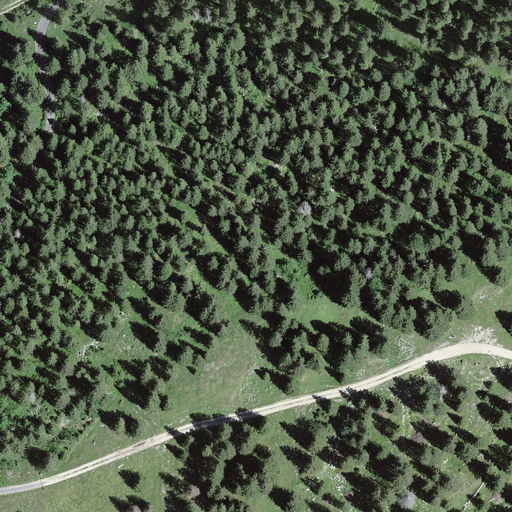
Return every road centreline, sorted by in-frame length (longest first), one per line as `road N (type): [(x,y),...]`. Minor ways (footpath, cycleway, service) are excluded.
road 1 (track): [(0,491),(43,483),(182,429),(361,386),(456,348),(511,355)]
road 2 (track): [(64,0),(48,26),(49,120),(0,216)]
